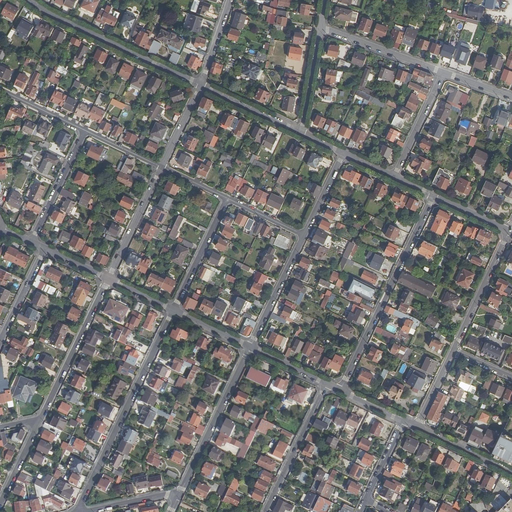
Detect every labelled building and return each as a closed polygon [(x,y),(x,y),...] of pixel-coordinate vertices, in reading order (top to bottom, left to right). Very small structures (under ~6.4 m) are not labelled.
[(86,9),(94,13),(100,1),(98,0),(85,0),(81,9),(85,11),(86,9)] [(279,4),(279,0),(274,0),(274,1),(271,0),(270,7),(278,9),(278,7),(279,4)] [(493,9),(494,0),(486,0),(486,7),(493,9)] [(210,11),(213,5),(202,1),(198,13),(206,15),(208,10),(210,11)] [(14,20),(19,10),(8,4),(3,14),(14,20)] [(101,22),(105,24),(107,21),(110,15),(115,5),(113,4),(111,7),(108,6),(105,13),(102,11),(98,18),(102,19),(101,22)] [(270,23),(275,24),(278,9),(270,7),(264,5),(263,9),(272,12),(271,13),(272,14),(270,23)] [(355,22),(358,13),(352,11),(337,7),(336,13),(337,13),(336,17),(350,21),(350,20),(355,22)] [(112,9),(110,15),(107,21),(115,25),(121,14),(112,9)] [(286,18),(288,11),(285,11),(280,10),(277,23),(286,25),(287,18),(286,18)] [(133,28),(138,18),(126,12),(122,22),(133,28)] [(237,12),(233,26),(243,30),(248,15),(239,12),(237,12)] [(201,32),(205,19),(192,15),(187,29),(199,33),(201,32)] [(369,32),(373,21),(364,18),(360,28),(369,32)] [(28,37),(33,28),(22,22),(17,31),(28,37)] [(45,25),(40,22),(36,29),(50,36),(54,28),(45,24),(45,25)] [(377,24),(374,33),(385,37),(388,28),(377,24)] [(395,29),(394,29),(392,35),(393,36),(392,40),(400,43),(404,33),(405,34),(407,29),(396,24),(395,29)] [(511,36),(511,29),(504,27),(501,34),(511,36)] [(136,42),(141,45),(146,33),(136,28),(132,38),(137,40),(136,42)] [(418,32),(407,28),(407,29),(405,34),(402,42),(413,46),(418,32)] [(237,41),(240,32),(231,29),(228,38),(237,41)] [(62,42),(66,34),(57,30),(53,38),(62,42)] [(141,45),(151,49),(153,43),(149,41),(153,32),(148,30),(146,33),(141,45)] [(169,62),(176,65),(183,51),(180,49),(185,40),(177,37),(178,36),(173,33),(172,35),(163,30),(158,39),(163,41),(165,42),(167,48),(171,49),(170,53),(172,54),(169,62)] [(295,44),(302,45),(303,42),(304,42),(306,34),(297,32),(296,36),(295,44)] [(17,49),(24,37),(17,34),(11,45),(17,49)] [(434,43),(436,38),(432,37),(429,42),(421,39),(418,47),(431,51),(434,43)] [(80,46),(82,41),(74,38),(72,42),(80,46)] [(204,47),(206,42),(197,39),(194,46),(198,48),(199,45),(204,47)] [(149,52),(156,55),(160,46),(159,46),(160,44),(154,41),(153,43),(151,49),(149,52)] [(85,43),(83,42),(78,53),(77,56),(85,60),(87,55),(85,53),(88,47),(84,45),(85,43)] [(441,46),(434,43),(431,51),(431,52),(438,55),(441,46)] [(455,53),(456,48),(445,44),(441,54),(446,56),(453,58),(455,53)] [(338,57),(340,47),(331,45),(329,55),(338,57)] [(0,56),(0,59),(4,61),(10,48),(5,46),(3,49),(0,56)] [(301,60),(303,49),(292,48),(291,58),(301,60)] [(463,55),(458,54),(456,61),(466,65),(471,50),(465,48),(463,55)] [(104,63),(108,54),(99,49),(95,58),(104,63)] [(363,65),(367,56),(355,51),(352,61),(363,65)] [(257,58),(267,62),(268,54),(259,52),(257,58)] [(39,62),(40,59),(37,57),(29,54),(28,57),(39,62)] [(501,58),(502,55),(501,54),(498,54),(497,57),(495,56),(491,66),(500,69),(504,59),(501,58)] [(196,69),(198,66),(200,62),(201,60),(193,56),(188,65),(196,69)] [(487,59),(477,56),(474,66),(483,70),(487,59)] [(37,67),(39,62),(28,57),(24,66),(26,67),(27,64),(28,62),(29,63),(30,62),(34,64),(33,65),(37,67)] [(44,59),(41,57),(40,59),(39,62),(40,63),(47,66),(48,64),(43,61),(44,59)] [(230,57),(227,65),(233,67),(236,59),(230,57)] [(114,73),(119,62),(111,58),(105,69),(114,73)] [(216,58),(211,72),(216,73),(217,71),(221,72),(223,66),(220,65),(222,60),(216,58)] [(511,60),(508,59),(501,79),(506,81),(507,84),(509,85),(510,85),(511,80),(511,72),(511,70),(511,60)] [(253,77),(257,79),(261,70),(246,62),(244,66),(246,66),(243,73),(252,78),(253,77)] [(129,78),(134,67),(125,63),(120,74),(129,78)] [(403,64),(400,63),(397,70),(400,71),(397,78),(405,82),(408,73),(401,70),(403,64)] [(368,78),(370,71),(371,68),(367,66),(361,83),(359,89),(371,95),(373,91),(367,89),(366,90),(363,89),(368,78)] [(0,75),(9,79),(12,72),(2,67),(0,70),(0,75)] [(393,74),(393,72),(383,68),(379,80),(385,82),(386,80),(391,82),(394,75),(393,74)] [(42,72),(37,69),(29,85),(31,85),(27,93),(34,96),(38,89),(34,87),(42,72)] [(339,81),(341,71),(328,69),(325,83),(335,84),(335,81),(339,81)] [(421,71),(415,69),(412,78),(418,81),(421,71)] [(55,78),(58,73),(52,70),(48,79),(58,84),(61,80),(55,78)] [(141,87),(147,75),(138,70),(132,83),(141,87)] [(433,75),(421,71),(418,81),(431,86),(433,82),(432,81),(431,82),(431,80),(432,80),(433,77),(433,75)] [(297,80),(298,75),(287,73),(286,79),(289,79),(288,86),(281,85),(277,79),(273,81),(278,90),(287,92),(288,87),(297,89),(299,81),(297,80)] [(20,74),(14,85),(23,89),(28,79),(20,74)] [(73,84),(75,79),(68,75),(64,84),(69,86),(71,83),(73,84)] [(159,88),(162,81),(163,80),(154,76),(147,89),(151,91),(154,86),(159,88)] [(416,85),(410,83),(409,87),(420,92),(427,96),(429,92),(418,86),(418,85),(416,84),(416,85)] [(334,92),(335,88),(324,86),(323,92),(326,93),(325,100),(330,101),(332,91),(334,92)] [(455,106),(464,111),(470,94),(463,91),(451,86),(449,91),(453,93),(448,103),(455,106)] [(270,97),(272,94),(260,89),(256,98),(265,102),(268,96),(270,97)] [(372,96),(358,89),(356,94),(369,100),(372,96)] [(50,102),(55,92),(51,90),(46,100),(50,102)] [(64,105),(68,96),(56,90),(55,92),(51,99),(56,102),(57,101),(64,105)] [(185,98),(181,90),(172,93),(175,102),(185,98)] [(108,96),(107,95),(106,94),(105,97),(100,95),(96,102),(101,104),(100,106),(106,109),(110,101),(107,99),(108,96)] [(406,107),(416,110),(420,101),(415,98),(416,97),(412,95),(406,107)] [(64,106),(63,107),(72,112),(78,101),(68,96),(64,105),(64,106)] [(292,113),(295,98),(285,96),(282,111),(292,113)] [(372,96),(369,100),(383,106),(385,102),(377,98),(372,96)] [(126,104),(121,101),(113,98),(111,102),(123,109),(125,106),(126,104)] [(205,119),(213,101),(206,98),(204,98),(196,115),(205,119)] [(149,115),(159,119),(163,113),(162,112),(165,105),(156,100),(149,115)] [(398,104),(389,100),(387,104),(396,108),(398,104)] [(455,106),(443,101),(441,105),(442,106),(437,118),(447,122),(455,106)] [(92,110),(80,104),(74,115),(78,117),(79,115),(82,117),(87,120),(88,117),(92,110)] [(12,106),(8,116),(12,117),(14,113),(24,117),(27,109),(23,107),(21,109),(17,107),(16,108),(12,106)] [(94,106),(92,110),(88,117),(92,119),(93,118),(102,122),(103,119),(107,112),(94,106)] [(408,120),(412,112),(403,108),(399,116),(396,114),(392,124),(401,128),(405,119),(408,120)] [(511,114),(499,109),(495,122),(507,126),(508,122),(511,114)] [(238,120),(239,118),(227,112),(222,123),(234,129),(238,120)] [(322,127),(326,120),(318,116),(314,123),(322,127)] [(456,131),(454,139),(459,141),(461,137),(459,136),(460,132),(469,135),(470,132),(472,133),(476,124),(474,123),(474,122),(470,120),(469,121),(462,118),(456,131)] [(488,131),(493,120),(486,118),(484,125),(487,126),(485,130),(488,131)] [(108,130),(112,124),(103,119),(102,122),(101,124),(100,126),(108,130)] [(240,121),(238,120),(234,129),(232,132),(244,138),(250,124),(241,119),(240,121)] [(23,130),(33,135),(38,125),(28,120),(23,130)] [(324,129),(336,135),(341,126),(329,120),(324,129)] [(431,127),(428,133),(441,140),(448,126),(437,120),(433,129),(431,127)] [(38,132),(48,137),(53,126),(43,121),(38,132)] [(151,137),(161,142),(168,128),(157,123),(151,137)] [(122,132),(124,127),(118,124),(113,133),(119,135),(120,132),(122,132)] [(211,144),(218,128),(211,125),(208,131),(207,130),(202,140),(211,144)] [(349,138),(352,131),(343,126),(340,133),(349,138)] [(263,143),(267,135),(264,133),(265,131),(257,127),(254,135),(258,137),(257,140),(263,143)] [(351,138),(347,146),(353,148),(356,142),(361,144),(363,140),(364,140),(367,134),(357,129),(353,139),(351,138)] [(398,136),(400,132),(392,129),(387,139),(393,141),(396,135),(398,136)] [(66,147),(72,136),(63,131),(57,143),(66,147)] [(126,140),(137,145),(140,139),(137,137),(138,136),(129,132),(126,140)] [(377,141),(379,137),(371,133),(369,137),(377,141)] [(277,139),(267,134),(267,135),(263,143),(263,145),(273,149),(277,139)] [(199,139),(191,135),(185,147),(194,151),(199,139)] [(156,153),(161,142),(151,137),(150,137),(148,141),(150,141),(146,149),(156,153)] [(428,152),(433,143),(425,139),(421,147),(425,149),(424,150),(428,152)] [(43,147),(49,150),(52,144),(46,141),(44,144),(43,147)] [(301,159),(306,150),(294,144),(289,153),(301,159)] [(99,160),(101,156),(104,149),(101,147),(100,148),(93,145),(88,155),(99,160)] [(388,157),(392,149),(384,145),(380,153),(388,157)] [(29,147),(20,165),(32,171),(34,168),(29,165),(34,154),(33,153),(34,150),(29,147)] [(483,165),(488,154),(478,150),(472,160),(483,165)] [(224,152),(222,156),(227,159),(225,164),(233,168),(236,161),(231,159),(232,157),(229,155),(229,154),(224,152)] [(324,162),(326,158),(314,152),(307,164),(317,169),(320,161),(324,162)] [(47,156),(59,162),(60,159),(48,153),(47,156)] [(188,168),(193,158),(183,154),(178,164),(188,168)] [(266,172),(269,166),(258,160),(260,156),(258,155),(255,161),(253,166),(266,172)] [(58,164),(59,162),(47,156),(40,170),(48,174),(54,162),(58,164)] [(131,165),(134,158),(129,156),(125,164),(122,171),(126,174),(129,168),(131,165)] [(432,161),(421,156),(419,160),(415,158),(413,163),(417,165),(414,169),(421,172),(423,167),(426,168),(427,167),(429,168),(432,161)] [(238,158),(235,163),(241,166),(244,161),(238,158)] [(202,164),(197,173),(202,176),(203,175),(206,176),(212,163),(204,159),(204,160),(202,164)] [(277,174),(279,168),(274,165),(271,172),(277,174)] [(284,169),(279,179),(277,183),(286,187),(287,185),(285,184),(291,172),(290,171),(284,169)] [(85,186),(90,176),(80,171),(76,181),(85,186)] [(357,189),(364,176),(353,171),(352,174),(346,171),(343,179),(356,185),(355,188),(357,189)] [(132,176),(143,181),(145,177),(135,172),(132,176)] [(131,183),(133,178),(125,174),(122,179),(131,183)] [(437,174),(433,183),(437,185),(446,190),(450,181),(437,174)] [(370,188),(374,181),(365,177),(361,184),(370,188)] [(239,182),(242,183),(243,181),(240,179),(238,182),(234,180),(231,178),(229,182),(228,181),(227,184),(228,185),(226,188),(226,189),(226,190),(232,194),(235,189),(236,189),(239,182)] [(242,183),(238,191),(251,198),(255,190),(246,186),(248,182),(243,180),(243,181),(242,183)] [(462,185),(458,183),(455,188),(468,194),(471,187),(466,185),(467,182),(464,180),(462,185)] [(164,190),(175,196),(179,187),(168,182),(164,190)] [(492,198),(495,193),(498,187),(487,182),(482,193),(492,198)] [(511,196),(511,187),(500,182),(498,186),(508,190),(506,194),(511,196)] [(30,197),(30,198),(38,202),(40,202),(42,198),(41,197),(46,187),(37,183),(30,197)] [(310,192),(318,196),(322,187),(314,183),(310,192)] [(386,192),(388,187),(380,183),(379,185),(377,184),(373,190),(376,191),(375,193),(383,197),(385,194),(386,195),(387,192),(386,192)] [(74,195),(63,189),(60,194),(68,198),(72,200),(74,195)] [(254,200),(265,205),(269,196),(259,190),(254,200)] [(19,199),(21,196),(14,192),(8,204),(19,210),(23,201),(19,199)] [(80,204),(87,207),(93,195),(86,192),(80,204)] [(409,197),(401,193),(400,195),(396,193),(393,199),(395,200),(394,203),(403,208),(406,204),(409,197)] [(486,210),(490,212),(493,208),(498,210),(503,201),(504,202),(506,198),(495,193),(492,198),(486,210)] [(164,194),(158,205),(168,210),(173,199),(164,194)] [(267,205),(280,211),(285,201),(272,194),(267,205)] [(130,209),(134,201),(125,196),(121,204),(130,209)] [(411,199),(409,197),(406,204),(408,205),(407,207),(416,211),(420,203),(411,198),(411,199)] [(76,202),(72,200),(68,198),(66,202),(64,206),(63,205),(61,209),(68,213),(71,214),(76,202)] [(291,207),(299,211),(303,202),(302,202),(303,200),(299,198),(297,200),(295,198),(291,207)] [(341,202),(334,198),(330,205),(338,209),(341,202)] [(27,200),(18,219),(21,220),(26,210),(27,206),(31,208),(32,207),(41,211),(43,207),(37,204),(29,200),(27,200)] [(201,208),(209,212),(211,208),(210,208),(212,204),(205,201),(201,208)] [(207,217),(209,212),(201,208),(199,213),(207,217)] [(66,215),(67,216),(67,215),(68,213),(61,209),(59,212),(56,210),(52,218),(62,223),(66,215)] [(157,209),(152,220),(161,224),(167,214),(157,209)] [(333,220),(336,213),(328,209),(325,216),(333,220)] [(115,219),(123,223),(127,214),(120,210),(115,219)] [(441,234),(445,227),(448,221),(451,215),(440,210),(431,229),(441,234)] [(245,227),(250,219),(240,214),(236,222),(245,227)] [(174,226),(179,228),(184,217),(179,215),(174,226)] [(226,220),(223,219),(221,223),(231,227),(234,220),(228,216),(226,220)] [(251,220),(250,219),(245,227),(245,228),(250,231),(252,228),(255,229),(258,223),(255,221),(253,219),(251,220)] [(454,221),(452,220),(451,222),(448,228),(450,229),(451,230),(457,233),(461,227),(458,225),(460,222),(455,220),(454,221)] [(323,221),(320,227),(328,231),(331,225),(323,221)] [(259,235),(264,225),(258,222),(258,223),(255,229),(254,232),(259,235)] [(148,223),(143,233),(152,238),(155,239),(156,237),(153,236),(157,228),(148,223)] [(117,235),(121,227),(114,224),(110,231),(117,235)] [(401,229),(391,225),(386,236),(395,241),(401,229)] [(175,236),(179,228),(174,226),(172,230),(170,233),(169,237),(174,239),(176,236),(175,236)] [(231,239),(235,230),(227,226),(223,235),(231,239)] [(268,232),(270,228),(265,226),(261,234),(269,238),(271,233),(268,232)] [(475,236),(478,229),(473,227),(472,229),(468,227),(466,232),(475,236)] [(488,244),(493,232),(484,228),(483,231),(481,230),(477,239),(488,244)] [(289,239),(292,234),(281,229),(278,234),(289,239)] [(61,240),(69,244),(73,236),(63,230),(60,236),(63,237),(61,240)] [(318,230),(313,242),(315,243),(323,247),(325,243),(329,235),(318,230)] [(152,238),(143,233),(141,237),(150,242),(152,238)] [(119,245),(121,241),(108,234),(106,238),(119,245)] [(222,237),(216,234),(214,238),(220,241),(217,247),(225,251),(229,242),(221,238),(222,237)] [(273,245),(286,250),(289,242),(289,239),(278,234),(276,239),(273,245)] [(82,249),(86,241),(75,236),(71,244),(82,249)] [(177,241),(192,248),(194,245),(179,237),(177,241)] [(436,246),(425,241),(420,252),(431,257),(436,246)] [(327,253),(329,250),(323,247),(315,243),(311,251),(309,250),(306,254),(314,257),(321,260),(324,253),(327,253)] [(345,257),(349,259),(350,255),(355,244),(352,243),(345,257)] [(399,246),(390,243),(389,246),(386,253),(387,254),(387,255),(390,257),(390,255),(394,257),(399,246)] [(94,249),(86,245),(82,253),(90,257),(94,249)] [(172,260),(181,265),(188,250),(179,245),(172,260)] [(19,252),(19,251),(11,247),(5,258),(14,262),(19,252)] [(459,251),(460,249),(457,247),(454,253),(461,257),(463,253),(459,251)] [(273,256),(275,250),(270,248),(268,253),(267,253),(263,261),(262,260),(260,265),(269,270),(275,257),(273,256)] [(466,260),(480,267),(483,261),(472,256),(473,253),(471,251),(466,260)] [(30,257),(19,252),(14,262),(25,267),(30,257)] [(107,263),(109,258),(100,253),(97,260),(104,264),(105,262),(107,263)] [(217,265),(222,256),(214,253),(210,262),(217,265)] [(384,264),(386,258),(375,253),(374,256),(377,258),(375,261),(378,262),(377,265),(372,263),(370,266),(380,271),(382,267),(384,264)] [(127,264),(137,269),(142,259),(132,254),(127,264)] [(311,264),(312,262),(304,257),(300,265),(310,270),(312,265),(311,264)] [(343,271),(347,263),(349,259),(345,257),(339,270),(343,271)] [(142,259),(137,269),(142,271),(143,270),(146,271),(151,261),(146,258),(145,260),(142,259)] [(236,279),(238,274),(241,268),(243,265),(238,262),(231,276),(236,279)] [(202,279),(202,280),(208,283),(210,279),(209,279),(212,272),(210,271),(212,267),(205,264),(198,277),(202,279)] [(59,271),(59,269),(55,267),(54,269),(51,267),(47,276),(58,282),(63,273),(59,271)] [(307,271),(300,268),(296,277),(308,283),(311,277),(305,274),(307,271)] [(9,272),(2,269),(0,272),(0,276),(1,277),(0,279),(0,283),(5,286),(11,274),(9,272)] [(472,279),(474,274),(465,269),(458,283),(468,288),(470,283),(472,283),(473,280),(472,279)] [(338,281),(340,277),(337,275),(338,273),(335,271),(331,279),(334,281),(335,279),(338,281)] [(375,284),(379,277),(366,271),(362,277),(375,284)] [(256,283),(263,286),(266,280),(267,281),(268,277),(258,272),(254,282),(256,283)] [(399,281),(433,297),(437,288),(403,272),(399,281)] [(154,284),(162,287),(165,280),(153,274),(147,285),(152,287),(154,284)] [(372,299),(377,289),(354,277),(347,291),(351,292),(354,294),(356,291),(372,299)] [(165,280),(162,287),(171,292),(176,282),(166,278),(165,280)] [(322,278),(320,283),(328,287),(330,283),(322,278)] [(497,289),(496,292),(506,297),(508,293),(511,295),(511,294),(511,284),(500,278),(497,284),(498,284),(496,288),(497,289)] [(295,283),(293,288),(304,294),(307,288),(303,287),(304,285),(293,280),(292,281),(295,283)] [(41,285),(35,282),(33,286),(53,296),(56,290),(42,283),(41,285)] [(82,282),(77,291),(87,296),(92,287),(82,282)] [(258,295),(263,286),(256,283),(253,288),(249,287),(247,290),(251,292),(258,295)] [(11,291),(2,287),(0,291),(0,298),(6,301),(11,291)] [(304,294),(293,288),(288,297),(300,303),(304,294)] [(410,305),(416,294),(406,289),(400,301),(403,302),(410,305)] [(87,296),(77,291),(72,301),(82,306),(87,296)] [(38,292),(33,304),(42,308),(48,297),(38,292)] [(360,303),(362,298),(354,294),(351,292),(348,298),(353,301),(353,299),(360,303)] [(456,308),(461,298),(449,292),(444,303),(456,308)] [(489,307),(496,310),(503,297),(493,292),(489,301),(492,302),(489,307)] [(182,303),(184,307),(188,309),(189,307),(194,309),(198,302),(195,300),(197,295),(193,293),(191,296),(191,297),(191,298),(188,297),(187,301),(184,299),(182,303)] [(325,308),(330,297),(327,295),(321,307),(325,308)] [(235,297),(233,303),(235,304),(234,307),(242,311),(246,302),(235,297)] [(200,309),(211,314),(212,312),(216,303),(205,298),(200,309)] [(122,321),(128,309),(111,300),(105,313),(122,321)] [(216,303),(212,312),(222,317),(228,306),(217,301),(216,303)] [(398,311),(406,314),(409,307),(418,311),(419,310),(410,305),(403,302),(398,311)] [(372,313),(374,309),(361,303),(359,306),(372,313)] [(489,307),(482,303),(480,307),(487,311),(488,309),(500,315),(501,313),(496,310),(489,307)] [(415,325),(418,326),(421,322),(416,319),(406,314),(398,311),(387,305),(385,310),(405,320),(404,322),(404,324),(404,326),(405,326),(403,330),(409,333),(412,328),(413,329),(415,325)] [(281,317),(284,319),(286,320),(291,322),(293,319),(294,320),(298,311),(292,308),(286,306),(281,317)] [(28,307),(24,316),(33,321),(38,312),(28,307)] [(76,322),(81,312),(77,309),(73,307),(68,318),(76,322)] [(356,314),(363,318),(366,313),(361,311),(362,309),(360,309),(360,310),(358,309),(356,314)] [(229,310),(224,321),(235,326),(237,323),(238,324),(241,319),(231,314),(233,312),(229,310)] [(142,316),(133,311),(128,321),(131,323),(128,328),(132,330),(135,325),(138,326),(142,316)] [(157,319),(158,316),(151,312),(143,328),(151,332),(153,328),(151,327),(155,318),(157,319)] [(272,313),(270,318),(279,322),(280,320),(283,322),(284,319),(281,317),(272,313)] [(362,321),(363,318),(356,314),(352,313),(350,317),(349,316),(347,320),(352,322),(354,320),(355,320),(354,321),(356,322),(356,321),(361,323),(362,321)] [(455,317),(463,321),(465,317),(457,313),(455,317)] [(24,316),(19,314),(17,318),(33,326),(36,322),(33,321),(24,316)] [(425,324),(433,330),(440,320),(431,314),(425,324)] [(109,320),(97,315),(94,319),(105,324),(105,323),(107,324),(109,320)] [(451,320),(460,326),(463,321),(455,317),(454,316),(451,320)] [(498,330),(502,322),(493,318),(489,325),(498,330)] [(350,338),(355,329),(350,327),(351,325),(348,323),(347,325),(338,321),(335,325),(342,329),(340,333),(350,338)] [(59,322),(55,331),(57,332),(65,336),(69,327),(59,322)] [(125,328),(118,325),(116,329),(118,330),(114,340),(118,342),(122,334),(125,328)] [(244,325),(240,334),(247,337),(250,336),(253,329),(246,326),(244,325)] [(487,328),(480,325),(478,329),(481,330),(480,333),(484,334),(487,328)] [(377,326),(374,331),(394,341),(397,337),(377,326)] [(129,335),(131,331),(127,329),(126,329),(123,335),(122,334),(118,342),(125,345),(127,341),(126,340),(128,335),(129,335)] [(184,343),(188,334),(178,329),(177,332),(173,331),(170,338),(173,340),(174,338),(184,343)] [(266,339),(275,343),(279,334),(270,330),(266,339)] [(101,334),(95,331),(93,336),(99,339),(101,334)] [(441,348),(446,338),(435,331),(435,333),(437,334),(430,347),(438,351),(440,347),(441,348)] [(65,336),(57,332),(51,343),(60,347),(66,336),(65,336)] [(279,334),(275,343),(283,348),(287,339),(279,334)] [(511,342),(511,337),(505,334),(503,341),(511,344),(511,342)] [(92,346),(93,346),(94,344),(96,345),(99,339),(93,336),(92,337),(89,335),(85,343),(87,343),(92,346)] [(12,344),(10,347),(11,348),(18,351),(19,350),(23,351),(28,340),(23,337),(21,342),(14,338),(12,343),(12,344)] [(465,345),(473,349),(477,340),(471,337),(469,341),(468,340),(465,345)] [(206,350),(210,342),(201,338),(197,346),(206,350)] [(293,349),(299,352),(304,343),(295,339),(293,344),(295,345),(293,349)] [(315,345),(308,341),(302,353),(310,356),(312,351),(315,345)] [(328,344),(339,349),(340,346),(330,341),(328,344)] [(504,350),(486,341),(481,351),(500,360),(504,350)] [(96,348),(92,346),(87,343),(82,352),(93,357),(96,351),(95,350),(96,348)] [(395,354),(399,346),(395,344),(391,352),(395,354)] [(315,345),(312,351),(313,351),(309,360),(312,362),(313,360),(317,362),(323,349),(315,345)] [(372,359),(377,349),(372,347),(367,357),(372,359)] [(18,351),(11,348),(7,358),(15,362),(20,352),(18,351)] [(214,357),(222,360),(227,350),(222,348),(221,351),(217,349),(214,357)] [(408,348),(402,360),(407,362),(413,350),(408,348)] [(227,350),(222,360),(229,364),(233,357),(230,355),(231,353),(227,350)] [(126,363),(134,367),(139,356),(136,355),(138,352),(134,351),(133,352),(132,351),(126,363)] [(508,352),(503,362),(507,363),(508,362),(511,353),(508,352)] [(336,354),(329,367),(338,371),(344,359),(336,354)] [(51,369),(55,361),(47,356),(43,365),(51,369)] [(327,369),(332,360),(325,357),(322,365),(324,366),(323,367),(327,369)] [(422,369),(429,373),(432,374),(438,362),(428,357),(422,369)] [(179,373),(184,363),(175,359),(173,362),(175,363),(172,369),(179,373)] [(86,372),(90,364),(83,360),(78,369),(86,372)] [(35,364),(30,362),(26,369),(32,372),(35,364)] [(133,375),(137,368),(134,367),(126,363),(125,365),(123,364),(119,372),(126,376),(128,372),(129,373),(133,375)] [(168,369),(158,365),(154,373),(164,378),(168,369)] [(182,391),(186,393),(197,370),(199,371),(200,369),(194,366),(192,369),(187,380),(182,390),(182,391)] [(266,388),(272,377),(267,374),(266,377),(265,376),(265,374),(251,368),(249,372),(254,374),(250,381),(266,388)] [(358,379),(369,384),(373,376),(362,370),(358,379)] [(464,390),(469,392),(472,386),(471,385),(473,380),(468,377),(470,373),(465,371),(462,370),(460,372),(459,371),(458,374),(458,375),(456,379),(461,382),(459,387),(464,390)] [(161,391),(166,381),(149,373),(144,383),(161,391)] [(426,380),(412,373),(406,383),(421,390),(426,380)] [(490,390),(497,376),(493,374),(491,378),(488,377),(484,387),(490,390)] [(71,386),(81,390),(86,380),(76,375),(71,386)] [(175,386),(182,390),(187,380),(180,376),(175,386)] [(30,402),(37,383),(22,378),(15,396),(30,402)] [(213,395),(219,383),(209,378),(203,390),(213,395)] [(111,389),(120,393),(123,388),(124,388),(126,384),(116,379),(111,389)] [(282,396),(289,381),(286,380),(285,382),(278,379),(276,382),(273,380),(269,389),(282,396)] [(490,392),(500,396),(505,388),(495,383),(490,392)] [(302,404),(308,391),(295,385),(289,398),(302,404)] [(168,392),(176,395),(178,389),(170,386),(168,392)] [(398,400),(403,391),(394,386),(390,395),(394,397),(393,398),(398,400)] [(464,390),(459,387),(456,386),(452,393),(450,392),(448,396),(450,397),(452,399),(454,400),(458,401),(464,390)] [(116,401),(120,393),(111,389),(107,397),(116,401)] [(11,390),(9,390),(0,391),(1,395),(0,394),(0,403),(8,402),(10,407),(14,406),(11,390)] [(65,399),(75,404),(80,394),(71,390),(70,393),(68,395),(67,395),(65,399)] [(150,406),(155,394),(147,390),(141,402),(150,406)] [(439,392),(435,401),(444,405),(448,396),(439,392)] [(249,396),(241,393),(236,401),(245,405),(249,396)] [(262,403),(264,399),(254,395),(252,398),(262,403)] [(342,400),(338,398),(334,406),(338,408),(342,400)] [(435,401),(431,409),(440,413),(444,405),(435,401)] [(67,414),(71,407),(63,403),(59,410),(67,414)] [(176,403),(170,415),(173,417),(179,405),(176,403)] [(109,418),(113,409),(103,404),(98,413),(109,418)] [(204,415),(208,407),(200,404),(196,411),(204,415)] [(149,428),(158,410),(150,406),(147,410),(143,407),(140,413),(142,414),(138,423),(149,428)] [(262,419),(234,406),(230,415),(237,418),(240,411),(246,414),(243,418),(247,420),(246,421),(243,427),(256,433),(257,431),(262,419)] [(448,407),(442,421),(450,425),(451,425),(455,427),(459,418),(458,418),(452,415),(454,410),(450,408),(448,407)] [(431,409),(427,418),(437,422),(441,414),(440,413),(431,409)] [(345,428),(350,417),(339,412),(337,410),(331,421),(345,428)] [(469,425),(472,426),(479,411),(476,410),(469,425)] [(197,429),(203,432),(205,429),(201,427),(198,426),(202,419),(196,416),(197,415),(194,415),(190,424),(198,428),(197,429)] [(359,419),(351,415),(350,417),(345,428),(356,433),(362,420),(359,419)] [(51,426),(62,431),(67,421),(56,416),(51,426)] [(223,429),(218,427),(216,430),(221,433),(230,437),(236,423),(227,419),(223,429)] [(257,431),(266,435),(272,424),(266,421),(262,419),(257,431)] [(323,431),(322,432),(326,434),(329,426),(322,423),(322,422),(320,421),(319,422),(317,420),(314,426),(323,431)] [(101,434),(103,434),(107,426),(98,422),(94,430),(101,434)] [(193,436),(197,428),(183,422),(182,426),(183,427),(181,431),(185,433),(181,441),(183,442),(189,445),(194,437),(193,436)] [(384,426),(375,422),(370,433),(379,437),(384,426)] [(457,431),(465,435),(467,431),(465,430),(467,428),(460,425),(457,431)] [(291,438),(293,434),(279,427),(277,431),(281,433),(281,434),(291,438)] [(468,443),(479,448),(482,441),(483,439),(485,435),(483,433),(484,431),(476,427),(468,443)] [(101,434),(94,430),(92,429),(87,438),(97,443),(101,434)] [(128,429),(122,440),(123,441),(132,445),(134,441),(131,439),(134,432),(128,429)] [(21,441),(26,432),(21,430),(21,433),(15,434),(12,440),(18,443),(20,441),(21,441)] [(488,441),(487,443),(492,446),(498,434),(487,430),(485,435),(483,439),(488,441)] [(51,442),(54,435),(46,431),(42,437),(51,442)] [(182,444),(183,442),(181,441),(185,433),(181,431),(176,442),(182,444)] [(4,433),(1,434),(4,447),(6,448),(14,452),(15,448),(7,444),(4,433)] [(243,443),(238,441),(230,437),(221,433),(216,445),(221,447),(222,444),(239,452),(243,443)] [(511,464),(511,437),(502,433),(492,454),(511,464)] [(320,440),(309,434),(306,440),(309,442),(317,445),(317,446),(320,440)] [(339,440),(330,436),(326,444),(335,449),(339,440)] [(83,452),(87,444),(73,437),(67,450),(72,453),(74,449),(77,450),(78,449),(83,452)] [(414,453),(418,443),(408,438),(403,448),(414,453)] [(359,447),(368,451),(372,443),(363,439),(359,447)] [(281,459),(288,445),(276,440),(270,453),(281,459)] [(48,455),(52,446),(42,441),(38,450),(48,455)] [(128,456),(133,446),(132,445),(123,441),(118,451),(124,454),(128,456)] [(317,445),(309,442),(303,454),(311,458),(314,451),(317,445)] [(243,460),(249,447),(250,446),(243,443),(237,457),(243,460)] [(425,461),(431,449),(422,445),(416,457),(425,461)] [(11,461),(15,452),(14,452),(6,448),(1,457),(11,461)] [(222,459),(225,453),(214,448),(210,457),(217,460),(218,457),(222,459)] [(118,451),(117,451),(114,457),(113,460),(110,465),(117,468),(124,454),(118,451)] [(158,460),(159,456),(152,453),(150,452),(148,455),(150,456),(147,462),(157,467),(160,461),(158,460)] [(182,459),(184,456),(176,452),(172,461),(181,465),(184,460),(182,459)] [(440,465),(444,457),(436,453),(432,461),(440,465)] [(42,465),(45,458),(37,454),(34,461),(42,465)] [(364,468),(367,470),(369,466),(370,467),(374,459),(366,454),(361,466),(364,468)] [(257,464),(272,471),(276,463),(261,456),(257,464)] [(316,467),(317,463),(306,457),(304,461),(316,467)] [(77,459),(71,470),(80,474),(83,468),(85,469),(87,464),(77,459)] [(453,472),(457,463),(448,459),(444,468),(453,472)] [(470,472),(474,463),(470,461),(465,470),(470,472)] [(396,462),(391,474),(396,476),(398,473),(401,475),(405,466),(396,462)] [(201,475),(213,481),(220,468),(211,464),(211,465),(207,463),(201,475)] [(364,468),(361,466),(356,464),(350,475),(359,479),(364,468)] [(258,477),(270,482),(273,476),(261,470),(258,477)] [(331,486),(337,472),(333,470),(327,482),(327,484),(331,486)] [(479,482),(482,474),(475,470),(471,478),(479,482)] [(166,475),(175,479),(177,475),(168,471),(166,475)] [(77,486),(81,478),(74,474),(70,482),(77,486)] [(113,482),(114,479),(104,474),(98,486),(101,488),(101,489),(106,491),(111,481),(113,482)] [(47,491),(49,487),(49,486),(53,477),(49,476),(45,483),(44,482),(43,483),(40,482),(38,486),(41,487),(47,491)] [(149,487),(147,479),(147,476),(135,478),(137,489),(149,487)] [(481,487),(486,489),(491,478),(486,476),(481,487)] [(149,487),(149,488),(158,486),(159,487),(163,486),(161,477),(147,479),(149,487)] [(235,491),(240,481),(234,478),(229,489),(235,491)] [(491,478),(486,489),(491,491),(496,480),(491,478)] [(265,491),(269,484),(259,479),(255,487),(265,491)] [(320,497),(327,484),(327,482),(324,480),(321,485),(319,485),(318,488),(319,489),(317,494),(316,493),(316,492),(311,490),(310,492),(314,494),(320,497)] [(74,491),(70,489),(71,486),(63,481),(59,489),(64,491),(62,495),(70,499),(74,491)] [(511,500),(511,494),(499,481),(497,486),(511,500)] [(357,495),(361,487),(353,482),(351,487),(349,491),(357,495)] [(387,482),(385,487),(398,494),(402,486),(392,482),(391,484),(387,482)] [(431,491),(433,485),(427,482),(424,488),(431,491)] [(205,498),(210,488),(200,483),(195,493),(205,498)] [(335,490),(336,488),(331,486),(327,484),(320,497),(325,500),(331,487),(333,488),(333,489),(335,490)] [(23,489),(23,488),(17,486),(14,493),(20,496),(22,491),(23,492),(24,490),(23,489)] [(60,507),(63,499),(47,491),(41,487),(44,502),(51,501),(52,503),(60,507)] [(222,501),(223,502),(224,501),(229,489),(225,487),(223,489),(221,488),(219,493),(221,494),(220,495),(224,497),(222,501)] [(329,501),(335,490),(333,489),(333,488),(331,487),(325,500),(329,501)] [(398,494),(385,487),(380,496),(393,503),(398,494)] [(236,494),(237,492),(235,491),(229,489),(224,501),(228,503),(228,502),(237,506),(241,499),(232,494),(233,492),(236,494)] [(262,498),(264,493),(256,489),(252,498),(261,502),(263,499),(262,498)] [(310,492),(309,492),(307,496),(309,497),(306,503),(304,502),(302,507),(313,511),(314,511),(314,510),(320,497),(314,494),(310,492)] [(489,504),(497,511),(511,511),(511,500),(508,503),(500,495),(496,496),(494,502),(489,504)] [(328,511),(333,503),(329,501),(325,500),(320,497),(314,510),(314,511),(316,511),(328,511)] [(30,505),(31,511),(32,511),(41,510),(38,499),(30,501),(30,505)] [(423,508),(425,503),(418,499),(415,504),(423,508)] [(290,511),(293,507),(280,500),(274,511),(284,511),(286,510),(290,511)] [(30,505),(30,501),(15,502),(16,511),(25,511),(25,505),(30,505)] [(145,503),(130,506),(130,509),(139,508),(140,511),(142,511),(159,511),(158,507),(148,509),(148,507),(146,508),(145,503)] [(435,511),(438,509),(425,503),(423,508),(420,511),(435,511)] [(458,511),(462,506),(455,503),(453,509),(451,511),(458,511)] [(497,511),(489,504),(488,503),(479,504),(470,504),(469,507),(471,509),(473,511),(486,511),(487,511),(497,511)]
